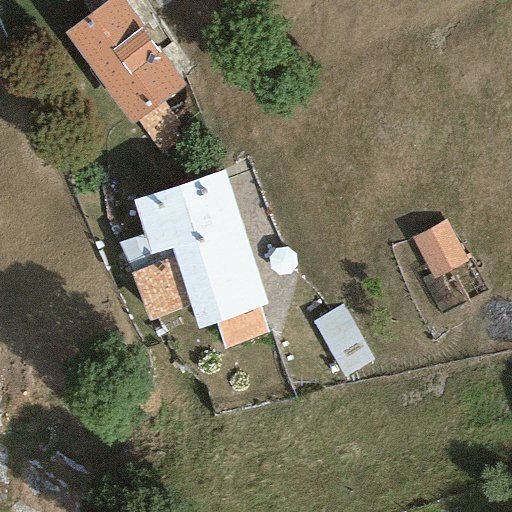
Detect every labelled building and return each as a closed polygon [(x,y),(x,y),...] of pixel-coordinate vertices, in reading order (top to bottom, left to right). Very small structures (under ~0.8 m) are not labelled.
[(135,0),(75,0),(64,8),(127,103),(181,68),(135,0)] [(149,125),(164,143),(210,103),(194,85),(149,125)] [(224,152),(133,171),(145,211),(117,219),(151,295),(190,280),(197,296),(213,293),(223,323),(268,312),(260,284),(268,283),(224,152)] [(466,247),(445,203),(412,219),(432,263),(466,247)] [(372,349),(341,292),(311,306),(343,362),(372,349)]
